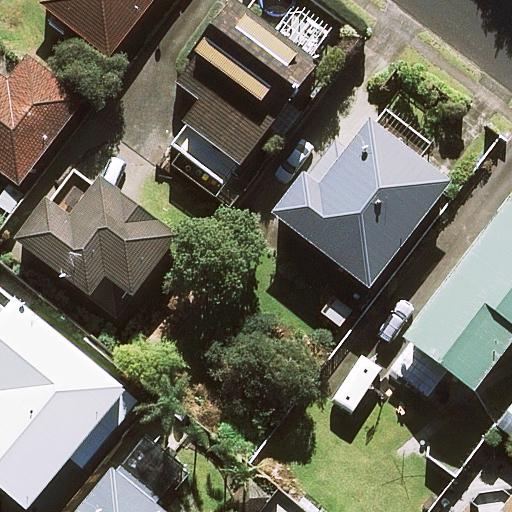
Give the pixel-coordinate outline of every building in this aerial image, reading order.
[(152,0),(44,0),(40,6),(107,58),(152,0)] [(315,67),(230,5),(172,84),(198,103),(182,126),(194,135),(171,166),(218,201),(315,67)] [(11,88),(0,79),(0,173),(17,186),(81,102),(30,63),(11,88)] [(449,181),(369,119),(322,180),(309,171),(273,218),(366,289),(449,181)] [(70,178),(18,243),(92,301),(115,319),(177,241),(101,181),(91,195),(70,178)] [(511,203),(509,201),(381,365),(424,398),(442,376),(468,396),(511,340),(511,203)] [(0,493),(23,511),(27,511),(121,398),(9,308),(0,318),(0,493)] [(511,409),(498,428),(511,437),(511,409)] [(75,511),(172,511),(116,464),(75,511)] [(511,511),(511,471),(482,511),(511,511)]
